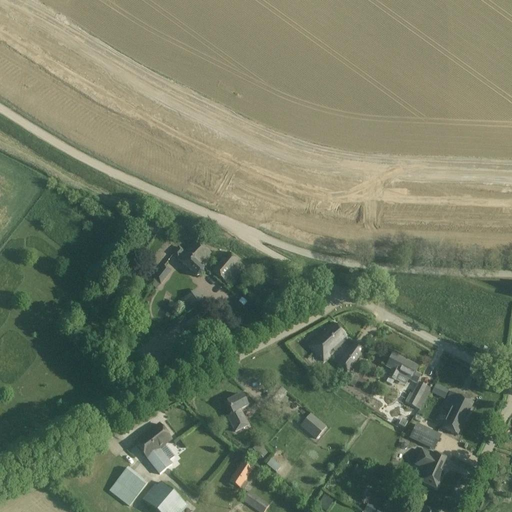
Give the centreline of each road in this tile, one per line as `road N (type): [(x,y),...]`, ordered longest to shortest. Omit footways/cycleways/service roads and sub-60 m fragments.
road 1 (unclassified): [(0,484),(128,408),(320,315),(343,293)]
road 2 (unclassified): [(511,274),(345,263),(243,229)]
road 3 (unclassified): [(243,229),(110,171),(0,108)]
road 4 (track): [(162,152),(241,208),(285,217),(333,213)]
road 5 (unclassified): [(511,379),(343,293)]
road 6 (unclassified): [(459,511),(511,401)]
road 7 (unclassified): [(343,293),(250,242),(243,229)]
